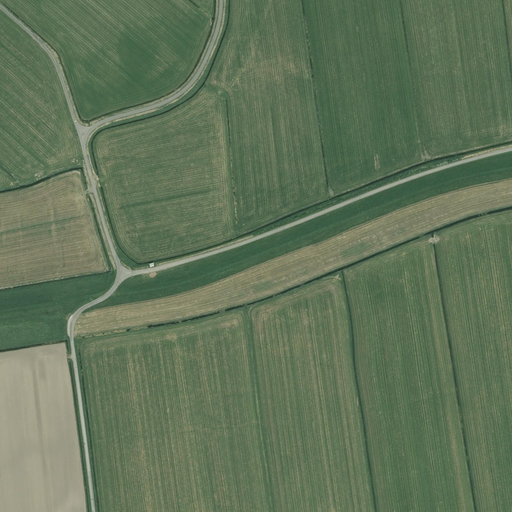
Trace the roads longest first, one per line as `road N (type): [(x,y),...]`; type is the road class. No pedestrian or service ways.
road 1 (unclassified): [(119,274),(244,242),(401,180),(511,148)]
road 2 (unclassified): [(94,511),(71,322),(111,292),(119,274)]
road 3 (unclassified): [(79,134),(186,88),(212,37),(219,0)]
road 4 (unclassified): [(79,134),(54,60),(0,7)]
road 5 (unclassified): [(119,274),(79,134)]
